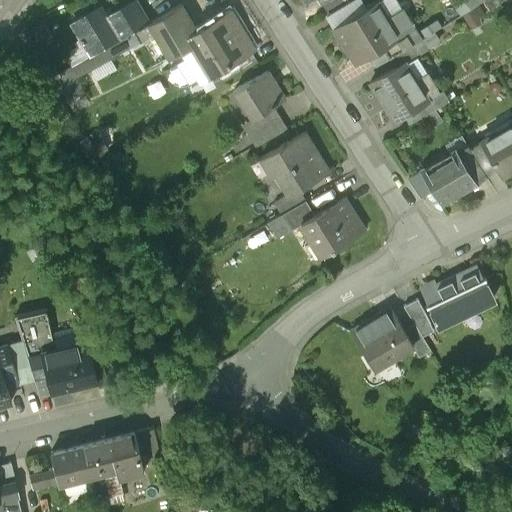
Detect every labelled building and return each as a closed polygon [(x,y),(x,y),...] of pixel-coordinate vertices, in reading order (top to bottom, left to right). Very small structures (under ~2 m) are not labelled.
[(317,0),(328,16),(348,3),(346,0),(317,0)] [(101,7),(70,25),(89,57),(148,23),(135,1),(106,17),(101,7)] [(386,17),(376,1),(333,27),(356,65),(384,48),(399,38),(399,37),(407,32),(414,43),(422,39),(402,7),(386,17)] [(180,5),(148,23),(154,34),(169,59),(183,53),(200,83),(222,70),(251,54),(254,52),(230,9),(195,30),(180,5)] [(31,23),(11,35),(25,60),(45,48),(31,23)] [(76,80),(154,34),(148,23),(89,57),(58,75),(64,85),(65,86),(76,80)] [(414,43),(407,32),(399,37),(399,38),(384,48),(390,58),(392,56),(414,43)] [(421,55),(414,43),(392,56),(398,67),(405,63),(405,64),(421,55)] [(257,64),(251,54),(222,70),(228,81),(257,64)] [(427,73),(416,80),(405,64),(405,63),(398,67),(370,84),(393,122),(420,106),(428,101),(427,100),(439,93),(427,73)] [(285,100),(268,71),(235,91),(252,120),(273,107),(285,100)] [(85,95),(76,80),(65,86),(64,85),(59,88),(68,105),(85,95)] [(443,91),(439,93),(427,100),(428,101),(420,106),(425,116),(449,101),(443,91)] [(273,107),(252,120),(242,125),(256,149),(287,129),(273,107)] [(511,172),(511,125),(481,145),(497,171),(502,179),(511,172)] [(328,173),(303,132),(263,156),(287,196),(288,198),(297,192),(328,173)] [(470,151),(486,178),(497,171),(481,145),(470,151)] [(458,155),(459,156),(477,185),(486,179),(486,178),(470,151),(468,149),(458,155)] [(477,185),(459,156),(424,178),(432,192),(441,207),(477,185)] [(420,199),(432,192),(424,178),(421,173),(408,181),(420,199)] [(281,218),(304,203),(297,192),(288,198),(287,196),(273,205),(281,218)] [(364,234),(343,198),(312,217),(299,225),(299,226),(320,260),(364,234)] [(289,232),(299,226),(299,225),(312,217),(304,203),(281,218),(289,232)] [(276,240),(289,232),(281,218),(267,226),(276,240)] [(486,283),(485,281),(479,284),(474,273),(463,279),(465,284),(459,287),(455,280),(421,296),(427,310),(426,310),(427,312),(428,311),(438,331),(441,329),(440,329),(458,320),(457,318),(478,308),(479,310),(492,304),(493,304),(494,303),(485,284),(486,283)] [(434,336),(418,304),(403,311),(414,328),(422,342),(434,336)] [(26,357),(39,353),(48,380),(52,395),(100,380),(99,378),(91,351),(88,340),(57,349),(45,311),(15,320),(18,330),(23,346),(26,357)] [(403,335),(391,314),(353,337),(376,374),(412,352),(413,351),(403,335)] [(414,328),(403,335),(413,351),(412,352),(419,363),(431,356),(422,342),(414,328)] [(34,384),(26,357),(23,346),(8,350),(19,388),(34,384)] [(91,351),(99,378),(122,372),(115,358),(102,361),(98,349),(91,351)] [(0,409),(12,406),(7,392),(19,388),(8,350),(0,352),(0,409)] [(39,353),(26,357),(34,384),(48,380),(39,353)] [(141,465),(160,461),(153,431),(134,436),(141,465)] [(134,436),(80,449),(88,481),(102,478),(118,474),(119,481),(144,475),(141,465),(134,436)] [(88,481),(80,449),(50,457),(54,473),(57,484),(59,489),(88,481)] [(0,490),(17,487),(12,466),(0,468),(0,490)] [(57,484),(54,473),(29,479),(32,491),(57,484)] [(119,481),(118,474),(102,478),(108,501),(123,497),(119,481)] [(0,505),(20,500),(17,487),(0,490),(0,505)]
